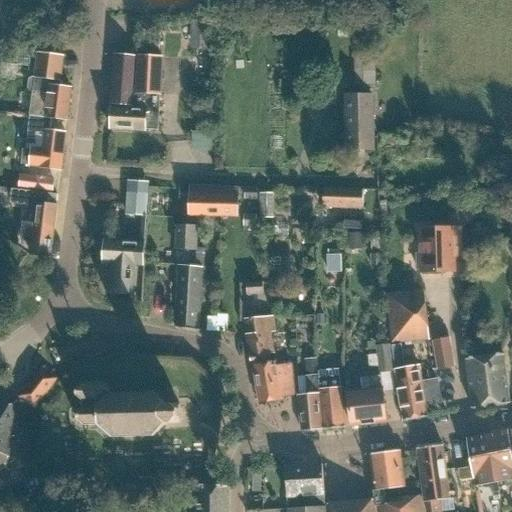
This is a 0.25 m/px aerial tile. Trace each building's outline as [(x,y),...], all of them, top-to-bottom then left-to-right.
[(368,0),(336,0),(337,8),(368,10),(368,0)] [(215,29),(233,29),(233,17),(215,17),(215,29)] [(210,21),(192,21),(191,49),(209,49),(210,21)] [(111,107),(110,129),(145,131),(146,130),(157,131),(162,56),(159,56),(161,36),(143,35),(141,54),(137,54),(135,93),(134,94),(133,109),(111,107)] [(33,91),(30,114),(68,119),(72,87),(60,86),(64,55),(38,52),(35,76),(33,76),(29,78),(28,88),(31,91),(33,91)] [(116,55),(112,103),(131,104),(135,57),(116,55)] [(355,59),(354,89),(376,89),(376,59),(355,59)] [(373,96),(347,97),(348,151),(374,150),(373,96)] [(32,152),(23,151),(24,164),(62,168),(66,132),(30,128),(29,133),(34,134),(32,152)] [(31,174),(29,190),(46,193),(48,176),(31,174)] [(180,184),(180,194),(189,194),(189,184),(180,184)] [(57,194),(46,193),(29,190),(11,189),(0,186),(0,192),(11,194),(10,203),(34,205),(32,222),(25,221),(23,237),(31,238),(29,253),(50,256),(57,194)] [(213,195),(213,187),(200,186),(200,188),(191,188),(190,214),(223,216),(224,195),(213,195)] [(238,188),(213,187),(213,195),(224,195),(223,216),(238,217),(239,196),(238,196),(238,188)] [(245,187),(245,199),(258,199),(258,188),(245,187)] [(324,189),(323,207),(363,209),(364,191),(324,189)] [(130,193),(128,214),(146,215),(148,194),(130,193)] [(260,193),(260,218),(274,218),(274,193),(260,193)] [(256,226),(257,215),(244,214),(243,226),(256,226)] [(197,249),(199,227),(199,224),(177,223),(176,248),(197,249)] [(196,266),(204,267),(206,228),(199,227),(196,266)] [(421,255),(417,255),(418,270),(422,270),(422,274),(454,273),(454,254),(462,254),(461,228),(421,230),(421,255)] [(362,232),(350,233),(350,249),(362,249),(362,232)] [(104,240),(103,263),(113,264),(111,293),(134,295),(136,265),(145,265),(146,243),(104,240)] [(382,253),(371,253),(371,266),(382,266),(382,253)] [(340,255),(328,255),(328,272),(341,272),(340,255)] [(181,265),(177,328),(199,329),(203,268),(204,268),(204,267),(196,266),(181,265)] [(264,282),(247,283),(247,295),(265,294),(264,282)] [(429,340),(424,291),(387,295),(392,344),(418,341),(429,340)] [(236,309),(216,310),(216,329),(236,329),(236,309)] [(254,367),(271,364),(269,354),(274,354),(271,332),(275,331),(273,317),(259,319),(259,318),(245,320),(252,367),(254,367)] [(450,337),(433,340),(438,369),(455,366),(450,337)] [(393,371),(392,345),(391,344),(376,345),(379,372),(393,371)] [(402,344),(392,345),(393,369),(397,369),(406,367),(402,344)] [(505,355),(467,360),(473,410),(511,405),(505,355)] [(308,375),(297,375),(302,431),(322,429),(316,375),(318,375),(317,358),(306,359),(308,375)] [(278,363),(254,367),(259,404),(284,400),(284,397),(296,396),(291,364),(278,366),(278,363)] [(406,367),(397,369),(405,422),(428,418),(426,404),(441,402),(438,379),(422,381),(420,365),(406,367)] [(43,368),(19,397),(34,409),(58,380),(43,368)] [(339,370),(318,372),(324,430),(345,428),(339,370)] [(362,390),(348,391),(351,427),(387,424),(382,377),(370,378),(361,379),(362,390)] [(75,387),(75,393),(83,399),(84,408),(77,415),(77,421),(84,426),(100,425),(112,436),(153,436),(165,422),(167,422),(171,422),(175,422),(180,422),(180,417),(180,413),(180,409),(180,403),(174,403),(170,403),(166,403),(164,403),(151,390),(112,391),(111,391),(101,380),(83,381),(75,387)] [(0,474),(27,467),(18,434),(30,431),(26,418),(14,422),(11,409),(0,411),(0,474)] [(489,436),(496,483),(511,480),(511,448),(509,431),(489,436)] [(496,483),(489,436),(468,440),(476,486),(496,483)] [(444,445),(418,448),(424,495),(425,511),(442,511),(442,507),(439,507),(438,500),(450,499),(444,445)] [(386,454),(370,456),(375,490),(373,490),(374,506),(385,504),(383,489),(405,487),(400,452),(398,452),(394,451),(389,452),(386,454)] [(285,467),(288,510),(326,507),(322,464),(285,467)] [(261,475),(253,475),(253,491),(261,491),(261,475)] [(34,477),(24,481),(29,496),(39,492),(34,477)] [(196,511),(227,511),(227,487),(196,487),(196,511)] [(385,504),(374,506),(375,511),(425,511),(423,495),(403,497),(404,502),(385,504)] [(346,502),(328,504),(328,511),(374,511),(373,500),(346,502)]
